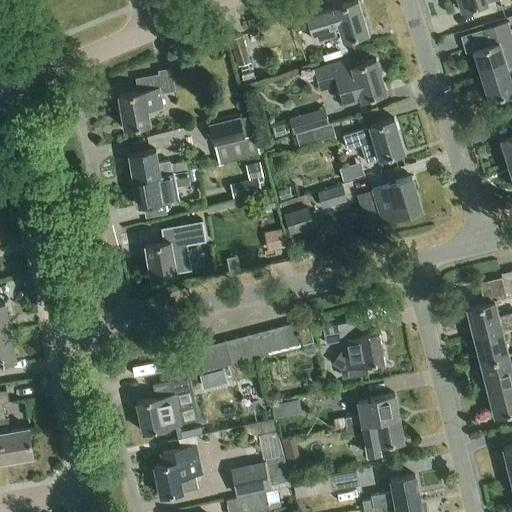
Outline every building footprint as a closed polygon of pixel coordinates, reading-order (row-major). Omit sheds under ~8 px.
[(334,6),(307,15),(315,41),(342,34),(343,38),(368,31),(358,0),(349,0),(333,5),(334,6)] [(459,0),(462,8),(489,0),(459,0)] [(511,35),(507,20),(484,27),(489,44),(474,48),(481,73),(511,63),(511,35)] [(244,34),(231,37),(239,65),(252,61),(250,55),(244,34)] [(321,89),(341,83),(347,101),(361,97),(361,98),(386,90),(376,56),(352,64),(350,57),(315,68),(321,89)] [(511,63),(481,73),(489,98),(511,90),(511,82),(507,67),(511,65),(511,63)] [(151,123),(149,109),(165,106),(163,92),(176,90),(172,67),(159,69),(160,73),(137,77),(139,91),(120,94),(126,127),(151,123)] [(326,107),(290,117),(295,132),(330,122),(326,107)] [(348,147),(362,142),(368,161),(380,157),(380,158),(405,150),(394,116),(369,124),(370,125),(355,129),(343,132),(348,147)] [(219,162),(260,152),(256,136),(246,139),(241,117),(208,125),(214,147),(215,147),(219,162)] [(333,122),(297,132),(301,145),(337,135),(333,122)] [(511,134),(501,138),(509,163),(511,161),(511,134)] [(134,177),(189,168),(187,160),(172,163),(172,159),(159,161),(157,149),(130,154),(134,177)] [(231,184),(235,199),(268,190),(260,161),(246,165),(250,178),(231,184)] [(166,200),(164,189),(192,184),(189,168),(134,177),(139,205),(166,200)] [(398,216),(423,208),(412,175),(388,182),(388,184),(373,188),(383,220),(397,215),(398,216)] [(343,183),(319,190),(324,207),(348,200),(343,183)] [(288,210),(313,202),(310,195),(286,202),(288,210)] [(308,206),(285,213),(291,233),(315,226),(308,206)] [(177,271),(190,268),(186,243),(206,240),(203,220),(163,227),(165,240),(146,243),(152,278),(177,274),(177,271)] [(282,228),(265,231),(269,249),(286,246),(282,228)] [(511,294),(511,269),(501,272),(507,296),(511,294)] [(0,331),(13,329),(7,300),(0,301),(0,331)] [(468,307),(474,334),(502,327),(496,300),(468,307)] [(305,342),(314,339),(308,317),(299,320),(305,342)] [(343,340),(345,352),(342,353),(333,363),(342,367),(343,375),(367,371),(366,363),(385,359),(380,329),(362,333),(360,319),(324,326),(328,343),(343,340)] [(296,321),(284,324),(290,347),(302,344),(296,321)] [(284,324),(273,327),(279,350),(290,347),(284,324)] [(273,327),(261,330),(267,354),(279,350),(273,327)] [(509,353),(502,327),(474,334),(481,360),(509,353)] [(13,329),(0,331),(0,361),(19,358),(13,329)] [(261,330),(249,333),(255,357),(267,354),(261,330)] [(237,336),(244,360),(255,357),(249,333),(237,336)] [(237,336),(226,339),(232,363),(244,360),(237,336)] [(226,339),(214,343),(220,366),(232,363),(226,339)] [(214,343),(202,346),(209,369),(220,366),(214,343)] [(197,372),(209,369),(202,346),(191,349),(197,372)] [(511,380),(511,364),(509,353),(481,360),(488,387),(511,380)] [(162,382),(164,394),(137,400),(144,430),(183,422),(176,391),(193,387),(192,376),(162,382)] [(511,380),(488,387),(495,415),(511,410),(511,380)] [(0,420),(6,459),(35,454),(30,425),(11,428),(9,417),(7,417),(4,403),(10,402),(8,389),(0,390),(0,420)] [(347,425),(400,415),(395,392),(358,399),(360,414),(345,417),(347,425)] [(303,395),(277,401),(280,412),(306,406),(303,395)] [(349,436),(364,433),(367,447),(370,449),(380,447),(380,443),(404,439),(400,415),(347,425),(349,436)] [(275,419),(248,425),(251,436),(277,430),(275,419)] [(298,450),(295,436),(284,438),(287,452),(298,450)] [(183,489),(194,487),(192,475),(203,473),(197,444),(163,451),(165,461),(154,463),(161,494),(183,489)] [(511,472),(511,444),(503,446),(510,473),(511,472)] [(268,461),(264,462),(270,490),(291,485),(283,455),(267,458),(268,461)] [(264,462),(233,469),(239,496),(270,490),(264,462)] [(331,473),(334,489),(361,484),(358,468),(331,473)] [(364,500),(365,506),(421,496),(416,473),(391,477),(394,490),(372,494),(373,498),(364,500)] [(230,511),(250,511),(282,505),(278,488),(228,499),(230,511)] [(428,511),(427,505),(422,506),(421,496),(365,506),(365,511),(428,511)]
